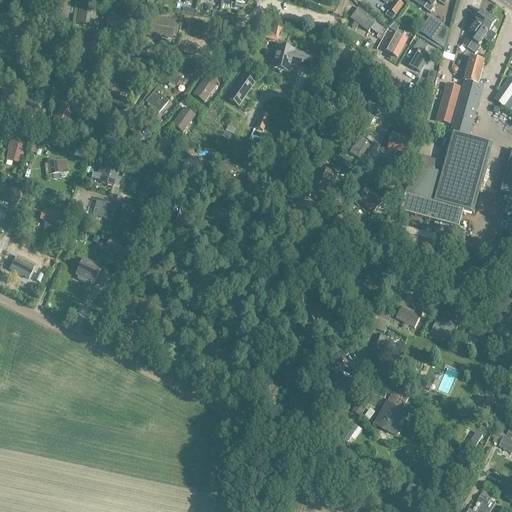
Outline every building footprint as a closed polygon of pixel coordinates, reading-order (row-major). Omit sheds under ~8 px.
[(23,0),(22,5),(30,7),(29,9),(40,12),(41,5),(44,5),(45,1),(44,0),(43,0),(23,0)] [(57,0),(54,19),(68,22),(71,3),(57,0)] [(310,0),(312,1),(310,7),(323,10),(325,0),(310,0)] [(422,0),(428,4),(424,9),(431,14),(435,9),(433,7),(437,1),(445,6),(449,0),(422,0)] [(397,1),(390,11),(394,14),(397,16),(404,6),(397,1)] [(80,4),(76,25),(94,29),(97,7),(80,4)] [(375,24),(377,22),(366,14),(359,9),(351,20),(369,33),(370,31),(378,37),(383,30),(375,24)] [(121,25),(122,12),(106,11),(105,23),(121,25)] [(390,11),(386,16),(391,20),(393,21),(397,16),(394,14),(390,11)] [(476,37),(490,17),(483,12),(481,15),(480,14),(476,19),(477,21),(470,32),(476,37)] [(149,36),(172,40),(175,25),(175,21),(152,17),(150,30),(149,36)] [(430,17),(423,28),(435,37),(443,26),(430,17)] [(490,17),(476,37),(477,38),(473,44),(472,43),(467,48),(476,54),(481,48),(480,47),(485,40),(490,44),(496,37),(492,34),(495,30),(493,28),(497,22),(490,17)] [(258,31),(264,22),(259,18),(251,26),(258,31)] [(278,42),(280,30),(274,28),(272,33),(265,32),(263,38),(278,42)] [(435,37),(423,28),(420,33),(432,41),(435,37)] [(358,31),(355,36),(363,40),(365,35),(358,31)] [(0,32),(0,59),(4,61),(6,56),(12,58),(13,59),(16,51),(23,54),(27,45),(21,42),(0,33),(0,32)] [(406,40),(393,33),(384,50),(397,57),(406,40)] [(428,47),(418,42),(414,50),(416,51),(407,65),(421,74),(430,59),(423,55),(428,47)] [(277,48),(272,69),(277,70),(279,74),(283,72),(289,73),(290,67),(309,71),(312,58),(294,53),(294,52),(277,48)] [(443,60),(448,62),(452,54),(446,51),(443,60)] [(40,54),(25,69),(33,78),(43,69),(44,70),(46,68),(45,67),(49,63),(40,54)] [(418,168),(414,167),(401,213),(458,229),(463,211),(473,214),(492,147),(493,147),(493,146),(468,139),(483,87),(478,86),(484,63),(472,60),(465,83),(440,174),(418,168)] [(74,63),(63,73),(75,85),(86,74),(74,63)] [(191,72),(176,63),(166,81),(177,88),(179,83),(184,85),(185,84),(191,73),(191,72)] [(365,76),(369,80),(363,85),(370,91),(375,86),(376,87),(379,83),(387,74),(376,64),(365,76)] [(130,92),(126,89),(127,87),(115,76),(105,87),(117,98),(120,95),(124,98),(130,92)] [(243,77),(226,100),(239,109),(255,85),(243,77)] [(511,97),(511,79),(510,78),(495,101),(505,108),(511,97)] [(205,79),(193,96),(204,103),(216,87),(205,79)] [(361,85),(341,80),(336,101),(351,105),(354,96),(358,97),(361,85)] [(460,89),(444,85),(434,122),(450,127),(460,89)] [(157,90),(145,103),(159,115),(169,103),(161,96),(162,94),(157,90)] [(29,99),(22,109),(19,107),(16,112),(19,114),(17,118),(28,125),(40,106),(29,99)] [(359,110),(356,114),(369,125),(373,121),(382,110),(368,99),(365,103),(359,110)] [(404,102),(398,122),(414,126),(419,106),(404,102)] [(65,136),(70,121),(72,111),(57,106),(50,131),(65,136)] [(184,109),(172,126),(183,134),(195,117),(184,109)] [(262,131),(270,115),(262,112),(255,128),(262,131)] [(353,129),(337,124),(334,131),(350,136),(353,129)] [(135,132),(125,144),(134,151),(144,139),(135,132)] [(409,133),(403,145),(412,150),(418,137),(409,133)] [(426,136),(421,150),(435,155),(439,141),(426,136)] [(356,137),(350,148),(364,155),(369,144),(356,137)] [(40,140),(35,139),(32,148),(37,149),(40,140)] [(160,140),(152,160),(165,165),(173,145),(160,140)] [(10,148),(6,162),(12,163),(13,162),(20,164),(25,147),(10,143),(9,148),(10,148)] [(511,195),(511,151),(511,152),(500,192),(511,195)] [(440,174),(443,163),(431,159),(420,156),(418,168),(440,174)] [(313,164),(325,169),(328,162),(316,157),(313,164)] [(394,161),(380,157),(374,175),(388,179),(394,161)] [(196,159),(181,165),(185,173),(191,170),(195,178),(203,174),(196,159)] [(48,161),(48,164),(50,176),(64,174),(69,174),(67,160),(56,162),(55,160),(48,161)] [(221,162),(221,189),(229,189),(229,173),(238,173),(238,162),(221,162)] [(100,169),(98,175),(102,176),(99,183),(113,187),(119,188),(122,179),(116,177),(117,173),(100,169)] [(330,195),(338,176),(323,170),(315,188),(330,195)] [(262,182),(261,191),(279,192),(281,172),(273,171),(272,182),(262,182)] [(135,179),(133,185),(137,186),(135,194),(149,198),(149,196),(154,197),(157,188),(152,187),(153,184),(135,179)] [(368,189),(358,201),(373,213),(383,201),(368,189)] [(96,203),(95,209),(98,210),(96,218),(110,222),(114,208),(96,203)] [(215,203),(211,216),(210,220),(216,221),(216,220),(217,217),(219,212),(227,214),(229,208),(215,203)] [(161,221),(168,224),(174,210),(166,207),(161,221)] [(65,216),(44,209),(40,221),(53,225),(51,232),(60,235),(65,216)] [(125,209),(122,215),(126,216),(122,223),(128,226),(127,230),(134,233),(135,229),(141,216),(125,209)] [(188,212),(181,209),(176,222),(183,225),(188,212)] [(341,215),(331,227),(337,233),(343,241),(353,233),(351,231),(353,229),(349,224),(341,215)] [(247,229),(244,233),(249,238),(252,234),(259,239),(265,232),(252,222),(247,229)] [(433,259),(438,237),(399,227),(393,249),(433,259)] [(381,240),(372,252),(380,258),(388,246),(381,240)] [(110,242),(105,253),(123,263),(130,250),(110,242)] [(304,247),(303,253),(305,260),(323,260),(324,254),(323,247),(304,247)] [(21,256),(15,269),(30,277),(37,263),(21,256)] [(83,260),(76,276),(94,285),(101,269),(83,260)] [(147,274),(145,278),(152,281),(156,274),(164,278),(168,270),(153,262),(147,274)] [(462,278),(460,285),(476,292),(479,285),(482,287),(486,275),(477,271),(473,283),(462,278)] [(199,272),(194,280),(200,283),(195,291),(202,294),(206,297),(209,293),(217,280),(212,276),(211,279),(210,278),(199,272)] [(380,282),(378,284),(377,283),(378,283),(373,278),(372,279),(370,276),(361,285),(364,287),(364,286),(373,296),(381,287),(383,285),(380,282)] [(236,296),(224,309),(226,311),(228,310),(231,312),(235,307),(242,314),(248,307),(236,296)] [(128,311),(121,322),(128,326),(132,320),(139,324),(144,316),(135,311),(138,305),(143,308),(146,304),(140,300),(139,301),(132,298),(125,309),(128,311)] [(511,301),(507,299),(498,315),(506,320),(511,308),(511,301)] [(319,309),(310,314),(316,325),(331,330),(333,325),(329,324),(331,318),(319,309)] [(403,309),(397,320),(415,330),(421,318),(403,309)] [(377,314),(371,329),(385,334),(391,319),(377,314)] [(442,318),(438,330),(449,335),(454,323),(442,318)] [(491,330),(488,334),(494,337),(496,333),(498,328),(494,326),(492,330),(491,330)] [(475,330),(472,337),(484,343),(482,348),(489,352),(492,347),(494,348),(497,340),(475,330)] [(171,333),(165,346),(172,349),(173,345),(182,349),(186,340),(178,337),(171,333)] [(386,345),(388,339),(384,338),(378,335),(377,335),(372,349),(386,354),(389,346),(386,345)] [(228,350),(214,352),(216,363),(222,365),(224,373),(231,372),(228,353),(228,350)] [(287,366),(283,377),(304,384),(306,377),(303,376),(305,372),(287,366)] [(276,375),(271,384),(276,387),(280,377),(276,375)] [(342,401),(346,403),(351,387),(335,382),(332,392),(344,396),(342,401)] [(271,385),(261,405),(266,408),(269,402),(276,405),(283,392),(271,385)] [(396,390),(376,426),(393,436),(394,435),(398,437),(401,431),(397,429),(402,420),(398,418),(409,398),(396,390)] [(294,397),(288,408),(301,415),(307,404),(294,397)] [(359,402),(352,412),(360,418),(367,408),(359,402)] [(482,402),(477,413),(488,419),(493,407),(482,402)] [(352,423),(341,440),(347,444),(359,428),(352,423)] [(497,433),(493,443),(501,447),(500,448),(511,453),(511,433),(510,433),(508,438),(497,433)] [(469,463),(463,456),(459,460),(465,467),(469,463)] [(447,471),(441,474),(446,486),(451,484),(463,480),(461,474),(457,465),(446,469),(447,471)] [(413,482),(403,502),(410,506),(421,486),(413,482)] [(504,489),(501,494),(509,498),(511,493),(504,489)] [(439,505),(436,511),(445,511),(450,501),(442,499),(438,497),(435,503),(439,505)] [(470,511),(469,511),(487,511),(485,511),(490,502),(482,497),(479,503),(484,506),(480,511),(470,511)]
